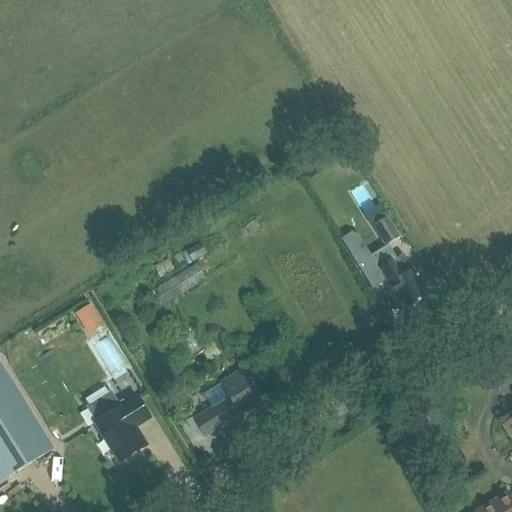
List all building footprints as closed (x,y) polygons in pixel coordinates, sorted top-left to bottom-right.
[(385,246),(387,245),(399,239),(390,221),(388,217),(373,227),(385,246)] [(255,222),(240,232),(244,238),(259,229),(255,222)] [(193,267),(154,291),(164,307),(206,281),(196,265),(212,256),(203,241),(184,252),(193,267)] [(364,247),(350,256),(372,291),(386,283),(387,285),(386,286),(395,299),(399,297),(407,310),(428,297),(418,280),(402,255),(396,259),(391,262),(378,270),(370,257),(364,247)] [(88,304),(72,313),(86,334),(101,325),(88,304)] [(0,366),(0,484),(53,451),(0,366)] [(212,408),(192,420),(193,421),(203,438),(262,403),(251,385),(242,370),(219,384),(220,386),(204,396),(212,408)] [(168,393),(182,394),(183,379),(169,379),(168,393)] [(110,397),(86,411),(95,425),(119,464),(146,447),(135,430),(150,420),(136,399),(118,410),(110,397)] [(511,421),(503,428),(511,441),(511,421)] [(511,511),(511,498),(510,499),(507,494),(476,511),(511,511)]
